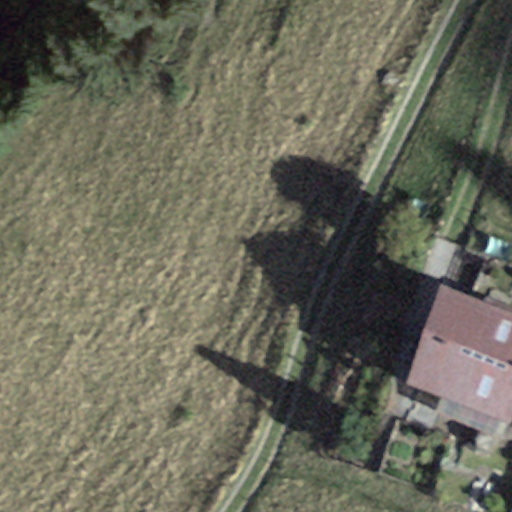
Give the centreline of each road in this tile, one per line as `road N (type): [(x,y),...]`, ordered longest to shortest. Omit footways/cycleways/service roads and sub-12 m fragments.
road 1 (track): [(226,511),(275,444),(316,295),(467,0)]
road 2 (track): [(511,76),(462,229)]
